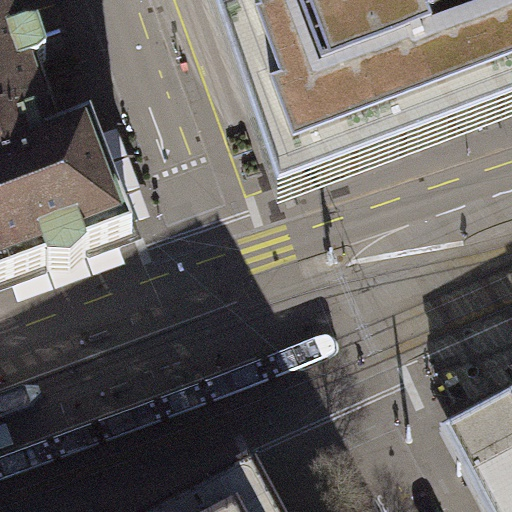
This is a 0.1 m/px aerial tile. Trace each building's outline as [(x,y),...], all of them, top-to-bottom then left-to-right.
[(13,0),(0,0),(0,130),(49,115),(34,76),(46,64),(38,39),(26,36),(13,0)] [(511,0),(200,0),(272,208),(511,120),(511,0)] [(49,115),(0,130),(0,285),(130,237),(89,129),(57,141),(49,115)] [(511,511),(511,398),(439,437),(478,511),(511,511)] [(267,511),(289,511),(261,459),(160,511),(175,511),(247,474),(267,511)] [(267,511),(247,474),(175,511),(267,511)]
